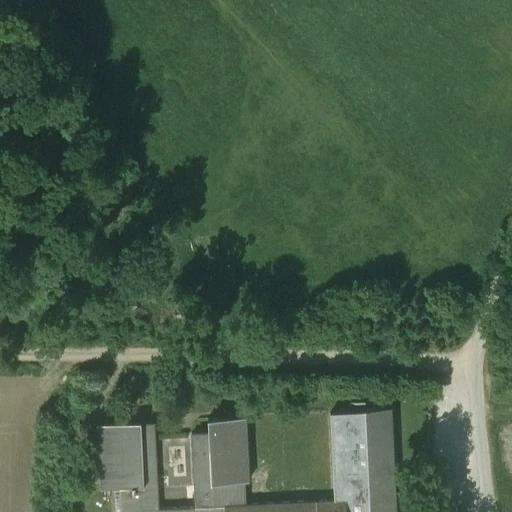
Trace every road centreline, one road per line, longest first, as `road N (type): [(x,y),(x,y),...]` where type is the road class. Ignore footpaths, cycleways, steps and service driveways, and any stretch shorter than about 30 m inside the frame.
road 1 (track): [(0,345),(477,352)]
road 2 (residential): [(486,511),(477,352),(496,239),(511,205)]
